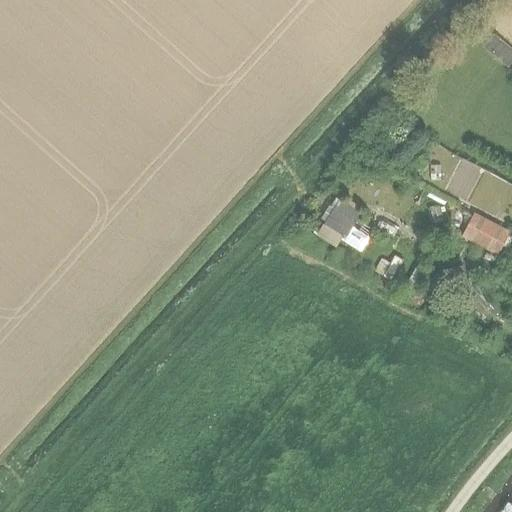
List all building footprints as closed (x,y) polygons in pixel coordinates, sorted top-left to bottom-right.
[(511,51),(493,36),(482,49),(508,70),(511,64),(511,51)] [(353,229),(361,216),(338,202),(323,227),(346,241),(353,229)] [(439,207),(430,210),(434,224),(443,222),(439,207)] [(498,256),(509,233),(473,215),(461,238),(498,256)] [(346,241),(344,243),(361,253),(370,239),(353,229),(346,241)] [(393,257),(382,278),(391,283),(402,262),(393,257)] [(414,271),(404,290),(412,294),(422,276),(414,271)]
